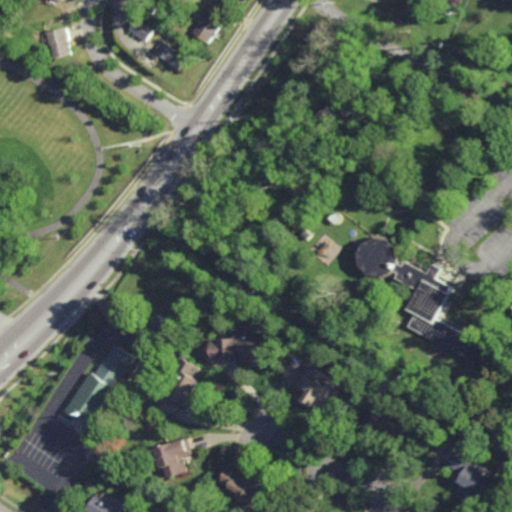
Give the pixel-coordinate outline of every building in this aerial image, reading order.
[(134,13),(121,3),(123,0),(144,0),(135,12),(134,13)] [(212,43),(196,32),(203,23),(209,13),(212,9),(228,20),(212,43)] [(149,42),(147,40),(139,35),(140,35),(136,33),(135,31),(132,30),(134,26),(141,17),(159,29),(149,42)] [(75,54),(57,59),(53,44),(52,44),(51,42),(49,32),(50,31),(69,27),(69,28),(71,37),(72,39),(73,44),(75,54)] [(191,57),(182,70),(163,55),(160,60),(160,59),(157,57),(154,55),(164,39),(191,57)] [(385,234),(388,234),(388,236),(391,237),(399,246),(400,259),(399,260),(405,264),(408,259),(413,262),(432,272),(438,275),(454,284),(453,285),(451,290),(453,291),(439,317),(440,318),(443,320),(483,342),(485,343),(500,352),(491,369),(464,355),(438,340),(412,325),(419,312),(410,307),(420,288),(398,276),(400,271),(395,268),(394,270),(383,275),(370,272),(362,263),(360,250),(366,239),(377,235),(379,235),(380,233),(383,233),(385,234)] [(357,248),(355,246),(353,245),(355,242),(354,241),(356,238),(361,240),(357,248)] [(227,285),(218,281),(220,276),(229,281),(227,285)] [(214,299),(202,295),(207,279),(211,281),(216,282),(219,284),(214,299)] [(165,336),(156,330),(151,328),(159,314),(163,316),(173,322),(165,336)] [(256,331),(269,330),(270,361),(259,362),(257,362),(244,362),(243,362),(243,353),(238,353),(238,359),(237,359),(221,359),(220,358),(218,358),(217,358),(217,356),(213,357),(211,347),(212,338),(216,338),(221,338),(233,337),(234,337),(234,332),(243,332),(243,325),(256,324),(256,331)] [(123,378),(122,379),(122,380),(120,382),(118,386),(121,388),(116,396),(103,416),(96,428),(78,416),(69,410),(81,391),(91,377),(95,371),(98,373),(104,364),(108,358),(118,344),(125,348),(124,349),(136,357),(127,370),(128,370),(123,378)] [(200,367),(195,376),(205,382),(199,393),(198,395),(191,407),(183,403),(176,415),(165,409),(155,403),(155,402),(156,401),(162,390),(164,386),(166,387),(167,385),(170,386),(174,380),(175,381),(180,373),(174,369),(175,369),(173,368),(175,366),(177,361),(179,362),(182,356),(200,367)] [(333,413),(330,411),(323,407),(322,408),(321,407),(317,406),(315,404),(314,405),(304,399),(308,392),(297,385),(299,382),(310,363),(309,362),(311,360),(316,363),(318,364),(325,368),(323,372),(338,380),(340,381),(339,383),(337,387),(338,388),(337,389),(344,393),(342,397),(338,403),(333,413)] [(393,419),(393,420),(391,418),(390,421),(394,424),(395,423),(396,423),(399,425),(401,426),(402,427),(408,430),(407,432),(403,440),(402,442),(390,435),(389,438),(387,437),(383,434),(370,427),(380,407),(381,408),(395,416),(393,419)] [(189,471),(169,477),(166,467),(162,468),(161,467),(156,449),(155,448),(189,437),(189,438),(193,451),(194,453),(184,456),(185,458),(185,460),(189,471)] [(485,495),(484,495),(479,491),(478,491),(476,495),(475,496),(466,490),(467,489),(468,488),(469,485),(463,482),(462,481),(463,481),(466,474),(453,466),(455,463),(459,455),(460,454),(474,463),(473,465),(479,468),(483,471),(482,472),(487,475),(494,479),(485,495)] [(242,475),(243,475),(247,478),(249,474),(250,471),(251,470),(258,475),(264,473),(268,486),(258,489),(255,494),(256,499),(254,503),(251,503),(246,502),(245,503),(238,505),(237,500),(236,499),(240,492),(231,488),(230,487),(230,486),(221,482),(229,467),(231,468),(239,472),(239,474),(241,475),(242,475)] [(114,494),(114,493),(123,498),(123,499),(131,504),(130,505),(128,510),(130,511),(91,511),(103,492),(108,494),(108,493),(109,492),(109,491),(114,494)]
